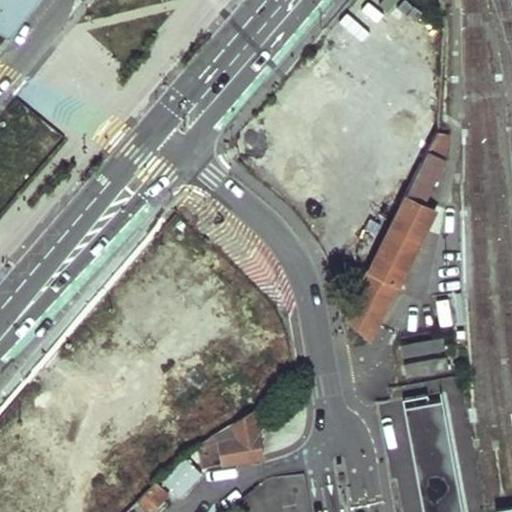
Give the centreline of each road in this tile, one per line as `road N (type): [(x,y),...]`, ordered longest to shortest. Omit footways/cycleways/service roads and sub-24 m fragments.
road 1 (residential): [(172,141),(277,234),(297,264),(311,300),(333,432)]
road 2 (primary): [(0,338),(172,141)]
road 3 (primary): [(172,141),(209,114),(310,0)]
road 4 (primary): [(278,0),(190,104),(172,141)]
